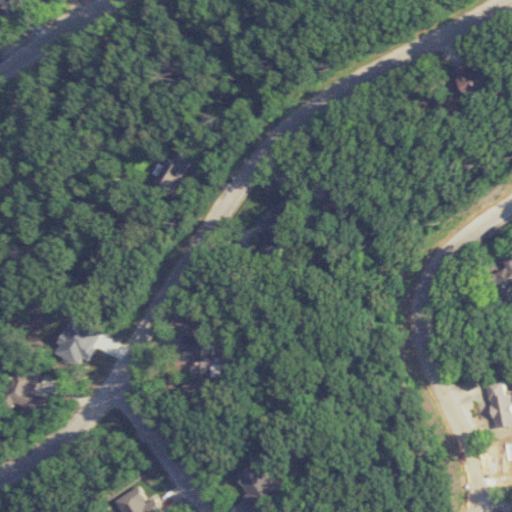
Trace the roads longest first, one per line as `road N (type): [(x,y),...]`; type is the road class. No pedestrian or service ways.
road 1 (residential): [(511,203),(447,249),(428,283),(422,322),(431,375),(471,442),(477,511),(27,47),(94,0)]
road 2 (residential): [(511,4),(305,120),(211,236),(118,388),(52,459),(0,486)]
road 3 (residential): [(118,388),(210,511)]
